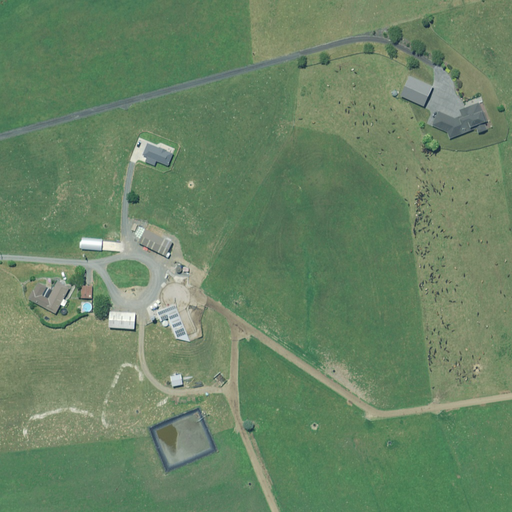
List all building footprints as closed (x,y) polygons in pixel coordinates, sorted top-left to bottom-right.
[(439,111),(433,126),(448,132),(450,140),(465,134),(464,131),(471,128),(473,131),(477,129),(479,134),(489,130),(486,123),(488,122),(484,110),(482,111),(479,103),(459,111),(462,117),(457,119),(439,111)] [(173,243),(146,230),(139,243),(166,256),(173,243)] [(102,240),(82,239),(81,249),(102,251),(102,240)] [(34,290),(29,299),(56,314),(61,305),(66,307),(68,302),(65,300),(72,287),(59,280),(53,291),(38,283),(34,290)] [(92,299),(92,287),(82,286),(82,298),(92,299)] [(191,342),(175,305),(158,312),(162,322),(169,319),(178,339),(191,342)] [(136,314),(111,312),(110,328),(135,330),(136,314)] [(184,385),(182,375),(171,377),(173,387),(184,385)]
